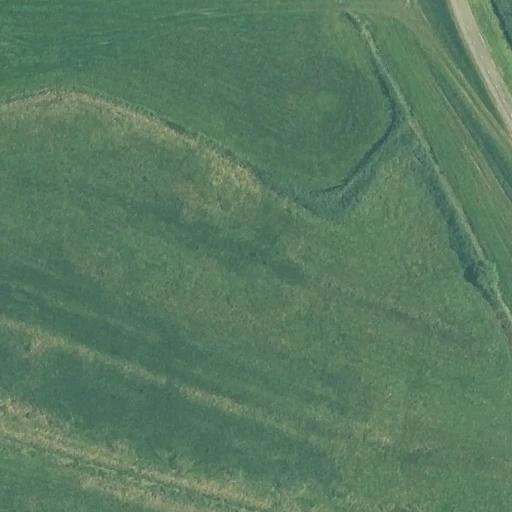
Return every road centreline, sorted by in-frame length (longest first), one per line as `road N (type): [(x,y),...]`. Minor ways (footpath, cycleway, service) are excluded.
road 1 (track): [(341,5),(381,10),(421,35),(493,137),(511,151)]
road 2 (unclassified): [(511,121),(454,0)]
